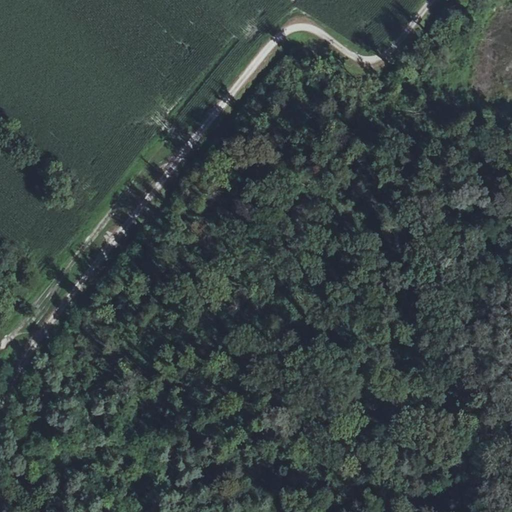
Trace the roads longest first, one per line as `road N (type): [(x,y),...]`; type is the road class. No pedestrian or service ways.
road 1 (track): [(38,333),(287,29),(311,27),(371,61),(389,52),(431,0)]
road 2 (track): [(2,341),(144,169),(182,153)]
